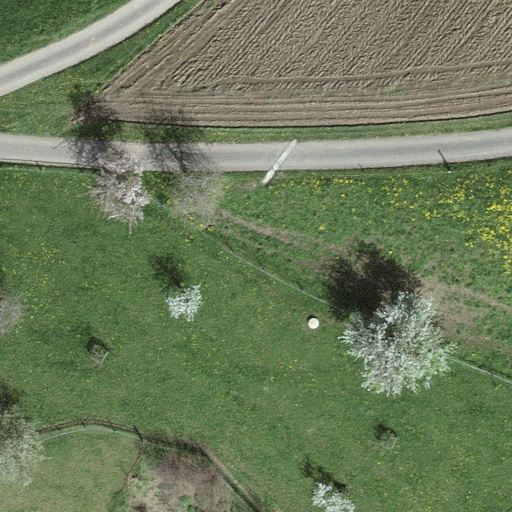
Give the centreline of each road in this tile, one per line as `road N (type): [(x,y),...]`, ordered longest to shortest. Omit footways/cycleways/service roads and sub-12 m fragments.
road 1 (track): [(0,148),(402,152),(511,142)]
road 2 (track): [(0,77),(156,0)]
